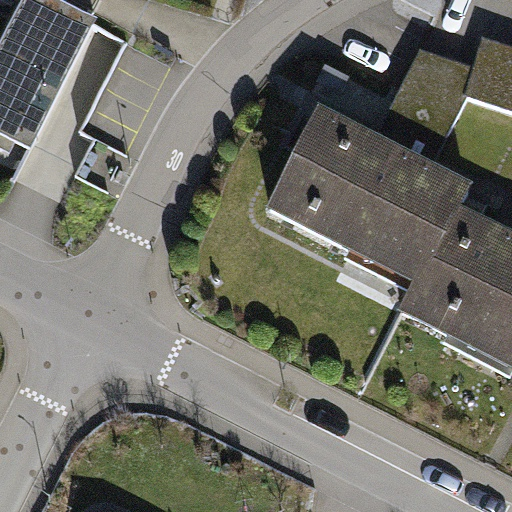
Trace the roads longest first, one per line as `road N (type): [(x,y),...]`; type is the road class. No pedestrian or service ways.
road 1 (tertiary): [(477,511),(87,314)]
road 2 (residential): [(87,314),(203,104),(245,55),(320,0)]
road 3 (residential): [(0,480),(87,314)]
